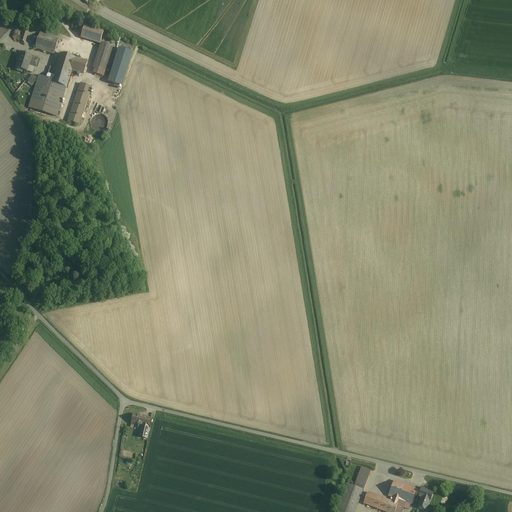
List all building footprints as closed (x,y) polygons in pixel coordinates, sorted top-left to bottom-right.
[(85,26),(84,26),(81,37),(100,43),(102,36),(103,32),(87,27),(85,26)] [(21,28),(19,35),(16,34),(15,39),(23,42),(27,29),(21,28)] [(59,38),(40,32),(35,48),(54,54),(59,38)] [(101,43),(93,68),(95,68),(99,70),(104,71),(112,47),(101,43)] [(119,49),(108,82),(122,86),(132,53),(119,49)] [(31,57),(21,53),(21,54),(22,54),(19,63),(18,63),(16,68),(17,68),(16,71),(21,72),(22,70),(26,72),(29,64),(35,67),(38,59),(31,57)] [(45,77),(38,75),(37,78),(38,78),(28,107),(56,116),(62,99),(70,75),(72,69),(74,70),(83,73),(87,62),(60,53),(53,74),(51,79),(45,77)] [(37,78),(32,74),(27,80),(28,81),(32,84),(37,78)] [(80,83),(67,120),(79,124),(92,87),(80,83)] [(101,114),(97,114),(94,115),(91,118),(90,121),(90,125),(93,129),(96,131),(101,131),(105,129),(108,124),(107,120),(105,116),(101,114)] [(151,419),(144,417),(133,415),(131,423),(142,426),(141,427),(148,429),(151,419)] [(148,429),(141,427),(140,434),(147,436),(148,429)] [(371,471),(361,467),(353,487),(362,490),(363,491),(371,471)] [(416,490),(394,482),(389,496),(405,502),(410,504),(412,499),(413,495),(416,490)] [(353,487),(347,484),(336,511),(353,511),(362,490),(353,487)] [(433,492),(421,488),(420,491),(416,490),(413,495),(421,498),(429,501),(433,492)] [(392,502),(367,492),(363,504),(385,511),(401,511),(405,502),(393,497),(392,502)] [(429,501),(421,498),(417,507),(425,510),(429,501)]
